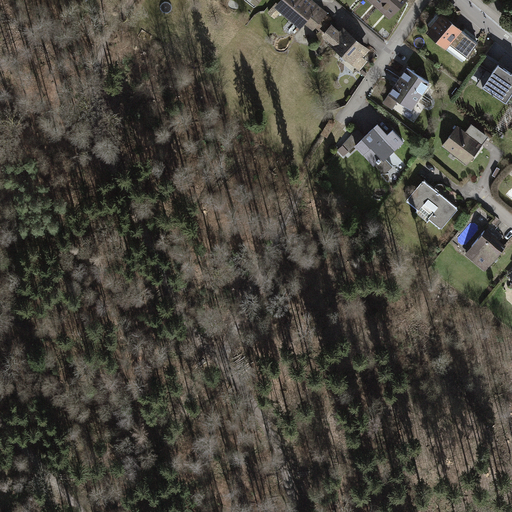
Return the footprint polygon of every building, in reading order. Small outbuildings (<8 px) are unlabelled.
[(311,1),(309,0),(287,0),(276,12),(299,32),(305,26),(317,37),(320,34),(328,24),(332,20),(311,1)] [(405,0),(377,0),(393,14),(405,0)] [(448,19),(441,13),(425,32),(444,49),(448,44),(467,58),(477,44),(448,19)] [(359,73),(367,63),(363,59),(369,52),(358,42),(344,30),(340,35),(334,30),(328,24),(320,34),(333,45),(330,48),(359,73)] [(511,62),(500,55),(485,79),(510,95),(511,91),(511,62)] [(428,83),(405,68),(398,79),(389,93),(411,108),(428,83)] [(393,142),(375,123),(368,130),(354,143),(372,162),(393,142)] [(483,143),(457,125),(442,145),(467,164),(478,149),(483,143)] [(437,192),(421,179),(405,199),(439,227),(455,207),(437,192)] [(486,269),(505,246),(494,237),(485,229),(465,253),(486,269)]
